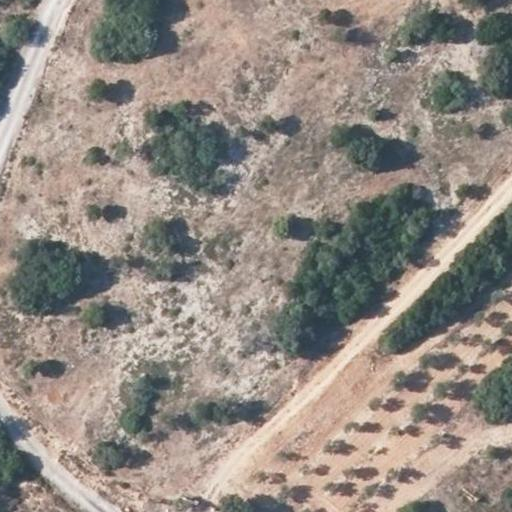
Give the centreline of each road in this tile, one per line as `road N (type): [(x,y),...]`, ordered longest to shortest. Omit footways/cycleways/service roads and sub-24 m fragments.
road 1 (track): [(197,511),(511,182)]
road 2 (track): [(102,511),(0,408)]
road 3 (track): [(0,133),(55,0)]
